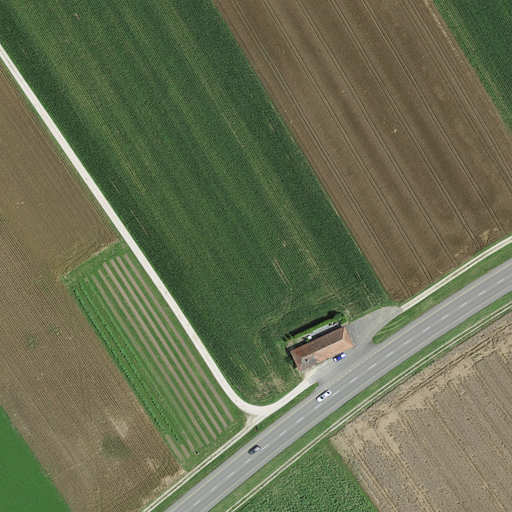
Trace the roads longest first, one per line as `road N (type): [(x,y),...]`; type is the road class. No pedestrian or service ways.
road 1 (track): [(511,237),(369,330),(356,350),(307,378),(144,511)]
road 2 (track): [(0,53),(250,425)]
road 3 (primary): [(189,511),(367,369),(511,274)]
road 4 (track): [(511,305),(322,433),(227,511)]
